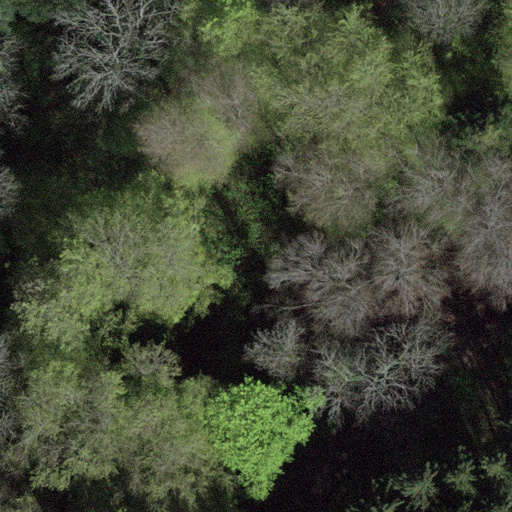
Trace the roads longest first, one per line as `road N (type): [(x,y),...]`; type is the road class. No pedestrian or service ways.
road 1 (track): [(265,511),(338,474),(426,379),(486,332),(511,324)]
road 2 (track): [(113,0),(45,89),(0,109)]
